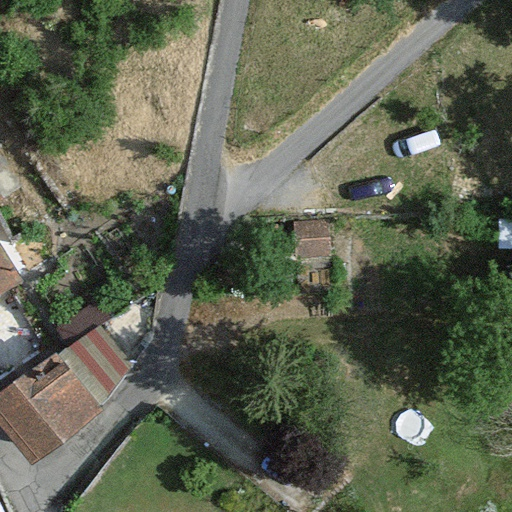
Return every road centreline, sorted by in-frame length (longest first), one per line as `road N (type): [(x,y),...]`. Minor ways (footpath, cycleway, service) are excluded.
road 1 (unclassified): [(464,0),(246,186),(200,199)]
road 2 (residential): [(164,353),(132,402),(29,511)]
